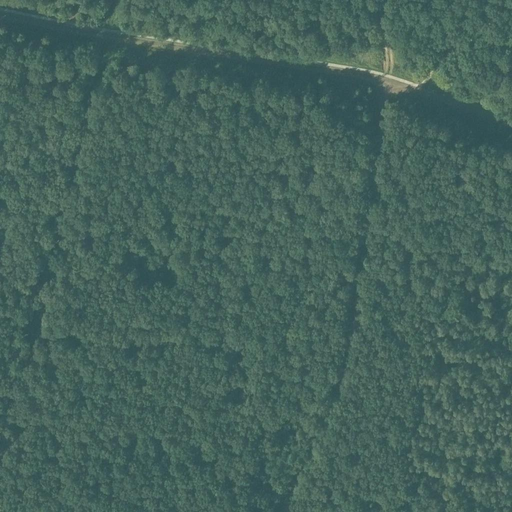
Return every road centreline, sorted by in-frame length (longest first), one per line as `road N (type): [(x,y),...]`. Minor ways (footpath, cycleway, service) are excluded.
road 1 (track): [(279,511),(322,421),(343,352),(390,83)]
road 2 (track): [(14,422),(108,36)]
road 3 (track): [(108,36),(390,83)]
road 4 (track): [(511,122),(390,83)]
